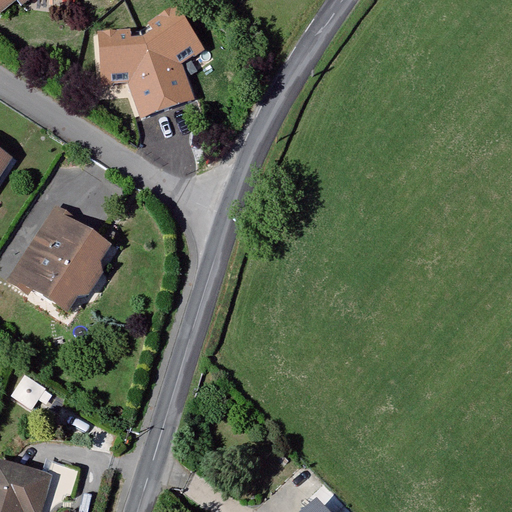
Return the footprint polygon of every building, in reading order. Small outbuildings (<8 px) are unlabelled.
[(198,108),(190,58),(207,55),(200,12),(144,21),(145,28),(104,35),(112,86),(135,82),(140,117),(198,108)] [(47,297),(70,311),(80,296),(93,305),(104,303),(118,280),(115,270),(101,261),(111,246),(87,232),(90,228),(53,205),(8,278),(45,301),(47,297)] [(124,255),(111,246),(101,261),(115,270),(124,255)] [(84,320),(93,305),(80,296),(70,311),(84,320)] [(50,474),(0,460),(0,511),(22,511),(24,504),(41,509),(48,481),(75,489),(82,463),(55,456),(50,474)]
